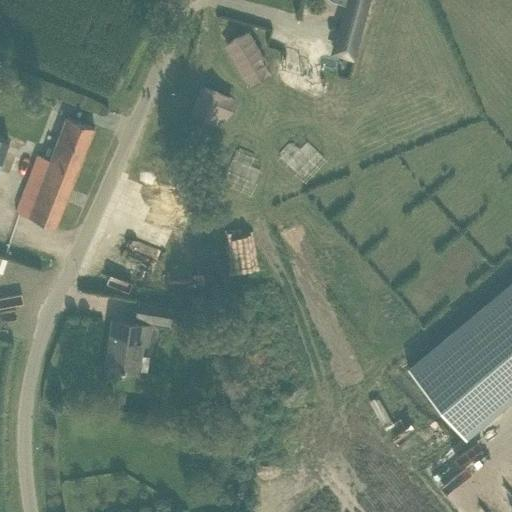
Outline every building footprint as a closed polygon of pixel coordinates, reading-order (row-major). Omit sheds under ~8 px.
[(363,11),(366,0),(347,0),(347,1),(341,20),(359,25),(360,25),(363,11)] [(37,153),(15,210),(55,225),(94,126),(66,115),(49,158),(37,153)] [(0,160),(8,140),(0,136),(0,160)] [(409,365),(408,366),(465,435),(511,395),(511,288),(414,371),(409,365)] [(138,298),(135,317),(155,320),(173,323),(173,320),(202,323),(204,308),(175,304),(158,301),(138,298)] [(146,340),(149,324),(113,318),(106,366),(137,370),(141,340),(146,340)]
